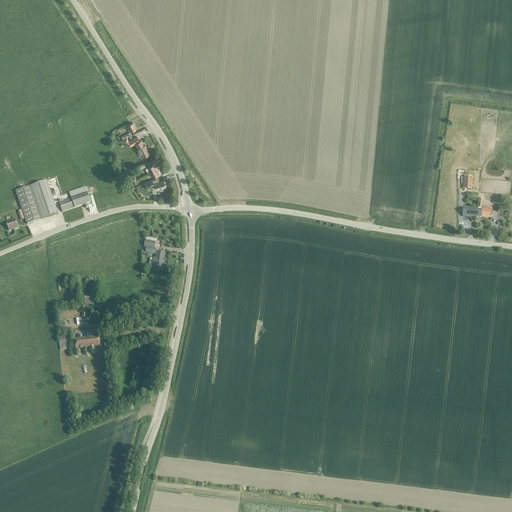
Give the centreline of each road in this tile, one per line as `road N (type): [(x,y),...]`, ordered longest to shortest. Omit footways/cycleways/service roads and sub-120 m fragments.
road 1 (unclassified): [(511,247),(269,209),(189,209)]
road 2 (unclassified): [(132,511),(187,289),(189,209)]
road 3 (unclassified): [(189,209),(169,148),(71,0)]
road 4 (unclassified): [(0,254),(132,207),(189,209)]
